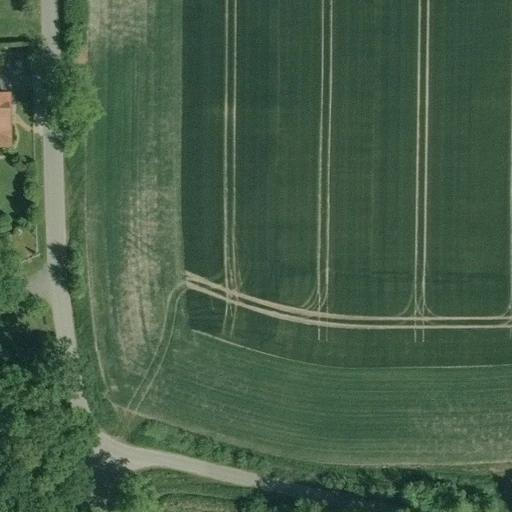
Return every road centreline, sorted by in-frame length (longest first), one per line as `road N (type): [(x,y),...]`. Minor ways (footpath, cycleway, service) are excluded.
road 1 (unclassified): [(89,451),(60,291),(49,0)]
road 2 (unclassified): [(89,451),(380,511)]
